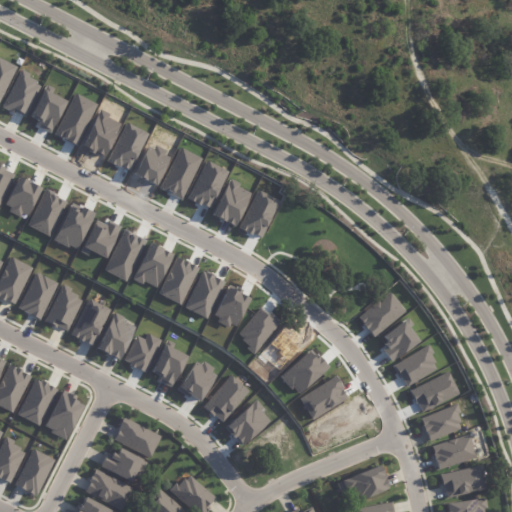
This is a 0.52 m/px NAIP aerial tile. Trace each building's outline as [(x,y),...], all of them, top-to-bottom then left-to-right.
[(0,275),(0,299),(13,305),(31,268),(9,257),(0,275)] [(16,309),(39,320),(56,283),(34,272),(16,309)] [(67,332),(80,299),(69,294),(71,289),(60,284),(44,323),(67,332)] [(91,347),(109,309),(86,299),(69,336),(91,347)] [(119,360),(133,324),(110,315),(96,351),(119,360)] [(0,407),(12,413),(30,375),(7,365),(0,379),(0,407)] [(39,426),(54,388),(31,379),(17,417),(39,426)] [(82,402),(59,392),(42,428),(64,439),(82,402)] [(427,441),(462,428),(453,405),(418,418),(427,441)] [(121,417),(117,425),(118,426),(116,430),(117,430),(112,440),(148,458),(159,436),(121,417)] [(436,470),(475,459),(468,435),(429,446),(436,470)] [(2,439),(0,442),(0,480),(9,484),(24,449),(2,439)] [(117,448),(114,454),(110,452),(108,455),(105,454),(98,466),(129,482),(133,474),(137,477),(144,462),(117,448)] [(12,486),(35,497),(53,460),(30,449),(12,486)] [(342,480),(351,503),(387,489),(378,466),(342,480)] [(443,498),(484,490),(479,466),(438,474),(443,498)] [(93,469),(90,476),(89,476),(86,482),(88,482),(83,491),(119,510),(130,488),(93,469)] [(187,475),(213,497),(205,507),(207,508),(203,511),(191,511),(166,490),(173,483),(176,485),(181,478),(183,480),(187,475)] [(113,511),(74,511),(83,497),(113,511)] [(444,503),(445,511),(484,511),(483,499),(444,503)] [(355,511),(392,511),(392,503),(355,507),(355,511)]
